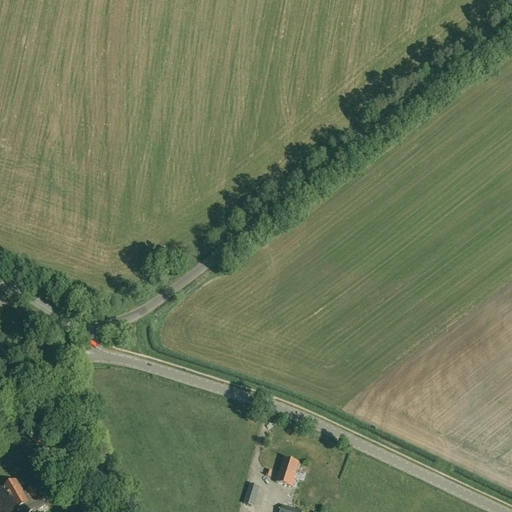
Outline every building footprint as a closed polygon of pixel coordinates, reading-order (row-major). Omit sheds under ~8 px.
[(39,329),(36,322),(31,324),(34,331),(39,329)] [(63,440),(51,448),(62,465),(74,457),(63,440)] [(46,446),(41,450),(52,467),(58,463),(46,446)] [(295,479),(299,465),(284,460),(280,474),(279,474),(276,483),(292,489),(296,479),(295,479)] [(16,481),(3,489),(8,496),(8,497),(16,511),(31,511),(36,509),(38,511),(48,506),(41,494),(38,496),(34,488),(27,492),(28,493),(24,495),(16,481)] [(250,485),(244,505),(254,508),(260,488),(250,485)]
